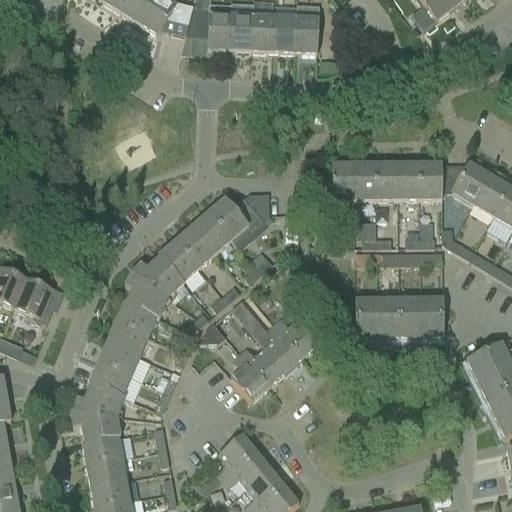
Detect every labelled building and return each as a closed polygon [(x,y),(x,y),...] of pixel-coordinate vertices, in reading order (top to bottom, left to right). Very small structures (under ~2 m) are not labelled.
[(86,0),(100,9),(106,0),(86,0)] [(106,0),(100,9),(119,20),(131,0),(106,0)] [(156,1),(155,0),(131,0),(119,20),(138,31),(156,1)] [(138,31),(156,43),(162,34),(170,39),(184,43),(194,2),(194,0),(181,0),(181,3),(176,0),(155,0),(156,1),(138,31)] [(413,0),(435,28),(452,15),(441,0),(413,0)] [(441,0),(452,15),(471,1),(469,0),(441,0)] [(184,43),(184,44),(206,45),(206,57),(228,58),(229,27),(230,11),(208,10),(209,3),(194,2),(184,43)] [(252,15),(250,59),(272,60),(273,24),(273,16),(272,16),(272,8),(252,7),(252,10),(252,15)] [(228,58),(250,59),(252,15),(252,10),(229,9),(230,11),(228,58)] [(295,25),(293,61),(316,62),(317,26),(316,26),(317,12),(295,11),(294,25),(295,25)] [(273,24),(272,60),(293,61),(295,25),(294,25),(273,24)] [(318,66),(318,79),(335,79),(335,67),(318,66)] [(374,208),(396,208),(396,171),(374,172),(374,177),(374,208)] [(396,208),(418,207),(418,171),(396,171),(396,208)] [(440,173),(440,171),(418,171),(418,207),(441,207),(441,201),(440,201),(440,173)] [(478,174),(476,176),(468,171),(460,184),(456,181),(456,172),(440,173),(440,201),(441,201),(451,201),(472,213),(489,184),(486,182),(487,179),(487,176),(481,173),(478,174)] [(350,208),(352,208),(352,199),(352,172),(330,172),(330,208),(350,208)] [(374,172),(352,172),(352,199),(352,208),(353,208),(374,208),(374,177),(374,172)] [(492,225),(509,196),(489,184),(472,213),(492,225)] [(511,236),(511,197),(509,196),(492,225),(511,236)] [(272,229),(267,223),(267,220),(266,202),(247,203),(242,207),(242,206),(231,215),(223,206),(206,220),(230,247),(239,258),(272,229)] [(375,228),(385,229),(385,216),(375,215),(375,228)] [(213,262),(230,247),(206,220),(190,234),(213,262)] [(173,249),(197,276),(213,262),(190,234),(173,249)] [(445,255),(449,248),(449,235),(440,235),(441,252),(445,255)] [(404,245),(403,245),(403,254),(418,254),(418,245),(417,245),(404,245)] [(432,245),(418,245),(418,254),(433,254),(433,253),(432,245)] [(360,255),(375,254),(374,246),(360,246),(360,255)] [(389,254),(389,246),(374,246),(375,254),(389,254)] [(331,256),(346,256),(345,247),(331,247),(331,256)] [(467,268),(472,259),(450,247),(449,248),(445,255),(467,268)] [(197,276),(173,249),(156,263),(158,265),(182,292),(182,291),(181,290),(197,276)] [(487,280),(492,271),(472,259),(467,268),(487,280)] [(421,273),(440,272),(440,261),(420,262),(354,262),(354,273),(421,273)] [(140,270),(129,279),(169,308),(174,301),(172,300),(182,292),(158,265),(145,276),(140,270)] [(265,265),(254,275),(260,282),(271,272),(265,265)] [(506,291),(511,283),(492,271),(487,280),(506,291)] [(242,284),(248,291),(260,282),(254,275),(242,284)] [(0,311),(12,316),(25,287),(0,276),(0,311)] [(124,312),(155,326),(157,326),(163,313),(165,315),(169,308),(129,279),(124,292),(131,295),(124,312)] [(44,314),(50,298),(25,287),(12,316),(31,324),(31,327),(44,332),(51,317),(44,314)] [(226,310),(238,300),(232,293),(221,303),(226,310)] [(388,307),(375,307),(376,346),(398,345),(397,301),(388,301),(388,307)] [(407,301),(397,301),(398,345),(420,345),(419,306),(407,306),(407,301)] [(215,319),(226,310),(221,303),(210,312),(215,319)] [(442,345),(442,306),(419,306),(420,345),(442,345)] [(353,307),(354,345),(354,346),(376,346),(375,307),(353,307)] [(122,311),(113,331),(147,345),(155,326),(124,312),(122,311)] [(201,320),(194,326),(200,333),(207,327),(201,320)] [(194,326),(188,331),(194,338),(200,333),(194,326)] [(297,327),(287,336),(278,326),(271,332),(300,366),(317,351),(297,327)] [(113,331),(105,350),(138,365),(147,345),(113,331)] [(224,345),(212,331),(203,339),(198,351),(218,351),(224,345)] [(273,347),(262,356),(284,380),(300,366),(271,332),(265,338),(273,347)] [(193,348),(184,345),(179,359),(187,362),(193,348)] [(105,350),(96,370),(130,385),(138,365),(105,350)] [(509,370),(500,350),(472,364),(464,367),(474,387),(509,370)] [(262,356),(253,364),(245,355),(238,361),(267,395),(284,380),(262,356)] [(31,373),(35,364),(20,357),(16,366),(31,373)] [(187,362),(179,359),(173,372),(181,376),(187,362)] [(250,410),(267,395),(238,361),(231,367),(239,377),(229,386),(242,400),(250,410)] [(96,370),(88,390),(90,391),(121,404),(130,385),(96,370)] [(511,392),(511,375),(509,370),(474,387),(484,407),(511,392)] [(162,398),(170,401),(175,388),(167,385),(162,398)] [(76,404),(69,419),(120,423),(121,417),(119,416),(123,405),(121,404),(90,391),(83,407),(76,404)] [(511,417),(511,392),(484,407),(494,427),(511,417)] [(156,411),(164,414),(170,401),(162,398),(156,411)] [(0,430),(1,430),(9,428),(5,406),(0,407),(0,430)] [(152,420),(160,423),(164,414),(156,411),(152,420)] [(511,417),(494,427),(503,447),(511,442),(511,417)] [(72,435),(80,433),(83,451),(117,445),(119,445),(116,430),(119,430),(120,423),(69,419),(72,435)] [(161,436),(152,437),(154,446),(163,445),(161,436)] [(240,443),(216,463),(224,473),(214,481),(198,494),(204,502),(220,488),(254,460),(240,443)] [(85,473),(120,466),(117,445),(83,451),(81,451),(85,473)] [(165,459),(163,445),(154,446),(157,460),(165,459)] [(0,474),(9,473),(5,451),(0,452),(0,474)] [(168,473),(165,459),(157,460),(159,474),(168,473)] [(254,460),(220,488),(226,495),(236,487),(244,497),(268,477),(254,460)] [(89,494),(124,488),(120,466),(85,473),(89,494)] [(0,495),(13,493),(9,473),(0,474),(0,495)] [(261,511),(283,494),(268,477),(244,497),(253,507),(246,511),(261,511)] [(161,487),(164,501),(164,502),(173,500),(170,486),(161,487)] [(91,511),(111,511),(128,509),(124,488),(89,494),(91,511)] [(0,511),(16,511),(13,493),(0,495),(0,511)] [(296,511),(297,511),(283,494),(261,511),(296,511)] [(174,511),(173,500),(164,502),(166,511),(174,511)]
